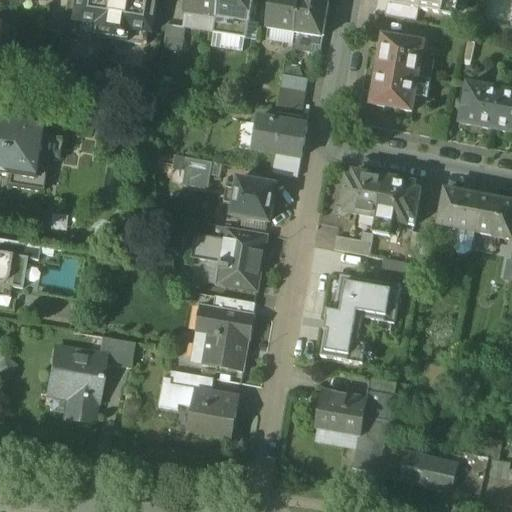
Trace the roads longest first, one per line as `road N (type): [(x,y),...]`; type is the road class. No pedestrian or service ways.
road 1 (residential): [(261,511),(324,142)]
road 2 (residential): [(324,142),(511,178)]
road 3 (residential): [(169,511),(0,486)]
road 4 (residential): [(351,0),(324,142)]
